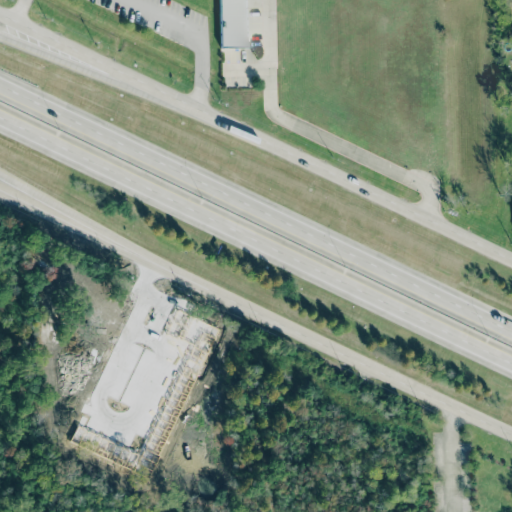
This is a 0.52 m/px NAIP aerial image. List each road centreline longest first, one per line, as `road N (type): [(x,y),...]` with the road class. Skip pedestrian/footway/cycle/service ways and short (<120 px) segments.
road 1 (motorway): [(511,334),(0,84)]
road 2 (motorway): [(0,109),(511,359)]
road 3 (secondary): [(121,243),(511,432)]
road 4 (secondary): [(511,260),(210,115)]
road 5 (secondary): [(210,115),(0,13)]
road 6 (motorway): [(210,115),(0,32)]
road 7 (motorway): [(0,173),(121,243)]
road 8 (secondary): [(0,185),(121,243)]
